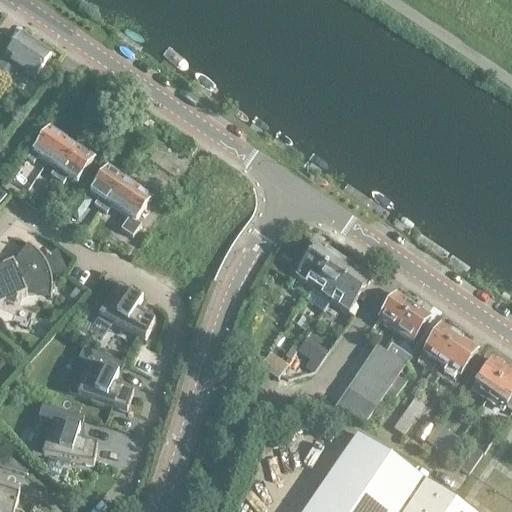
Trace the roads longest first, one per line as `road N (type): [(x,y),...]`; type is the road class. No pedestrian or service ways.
road 1 (tertiary): [(159,511),(231,291),(295,193)]
road 2 (tertiary): [(295,193),(12,0)]
road 3 (tertiary): [(511,339),(295,193)]
